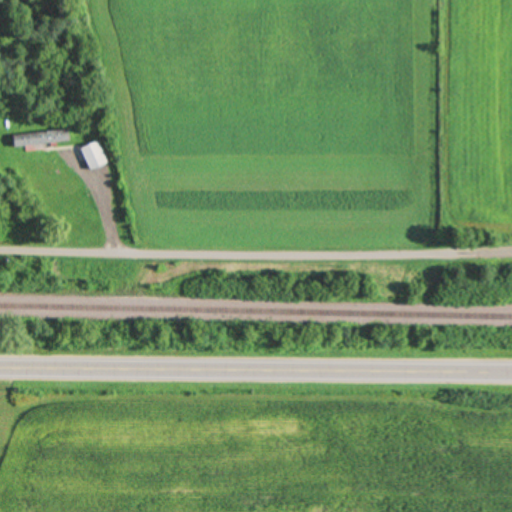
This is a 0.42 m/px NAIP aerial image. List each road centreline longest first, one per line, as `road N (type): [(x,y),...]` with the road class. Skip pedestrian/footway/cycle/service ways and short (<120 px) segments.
road 1 (residential): [(511,250),(287,256),(0,249)]
road 2 (primary): [(511,372),(0,368)]
